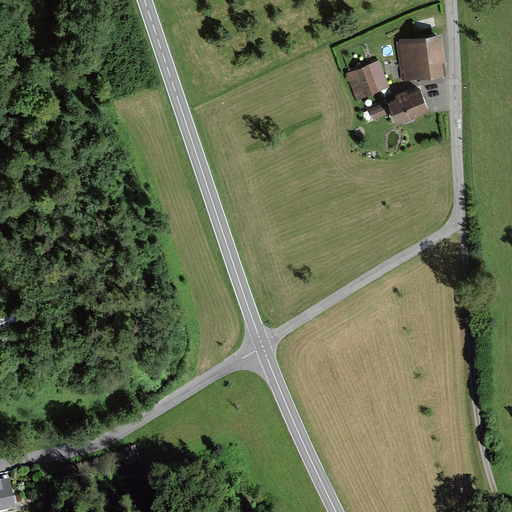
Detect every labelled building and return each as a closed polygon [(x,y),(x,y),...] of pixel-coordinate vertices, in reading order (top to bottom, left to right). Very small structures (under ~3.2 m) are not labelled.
[(435,35),(398,40),(403,76),(418,74),(420,82),(442,79),(435,35)] [(378,61),(346,74),(355,96),(387,83),(378,61)] [(419,89),(389,100),(396,118),(426,106),(419,89)] [(384,103),(370,107),(373,115),(386,110),(384,103)] [(0,511),(13,508),(6,479),(0,480),(0,511)]
